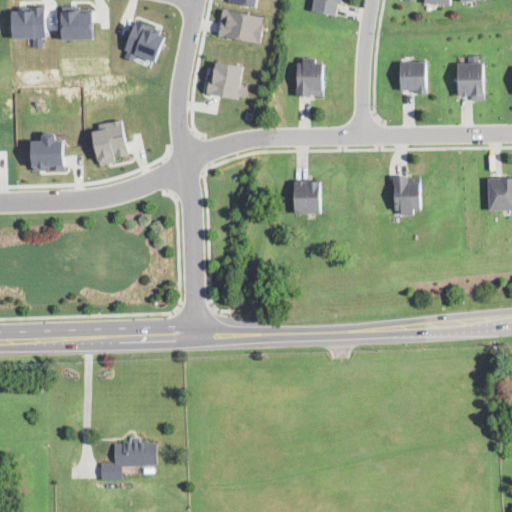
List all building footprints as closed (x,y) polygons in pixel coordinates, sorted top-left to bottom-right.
[(343,0),(343,3),(339,3),(337,15),(313,10),(315,0),(343,0)] [(12,8),(14,38),(34,37),(34,46),(44,46),(44,37),(48,36),(46,4),(34,5),(35,8),(12,8)] [(62,5),(63,39),(95,38),(95,7),(82,7),(82,5),(62,5)] [(220,33),(261,42),(265,22),(263,22),(264,16),(224,7),(220,33)] [(138,18),(125,48),(128,49),(125,56),(135,60),(138,54),(156,61),(167,34),(147,26),(148,23),(138,18)] [(317,57),(317,62),(324,62),(324,94),(311,94),(311,96),(297,96),(297,63),(304,63),(304,57),(317,57)] [(217,60),(244,65),(241,86),(248,87),(246,97),(237,96),(237,98),(208,93),(212,68),(216,69),(217,60)] [(429,86),(429,92),(419,92),(419,89),(402,89),(402,61),(427,61),(427,86),(429,86)] [(485,62),(485,98),(473,99),(473,95),(460,95),(460,62),(485,62)] [(94,130),(101,164),(116,161),(115,156),(131,152),(124,118),(109,121),(110,126),(94,130)] [(32,139),(34,168),(66,166),(65,139),(55,140),(55,133),(44,133),(44,139),(32,139)] [(422,174),(422,207),(415,207),(415,213),(402,213),(402,209),(396,209),(396,183),(395,183),(395,174),(422,174)] [(511,208),(490,209),(489,178),(511,177),(511,208)] [(296,212),(296,180),(308,179),(321,179),(321,212),(296,212)] [(148,440),(148,443),(157,442),(158,464),(123,466),(124,479),(103,480),(102,465),(102,464),(116,463),(115,444),(124,444),(124,442),(148,440)]
